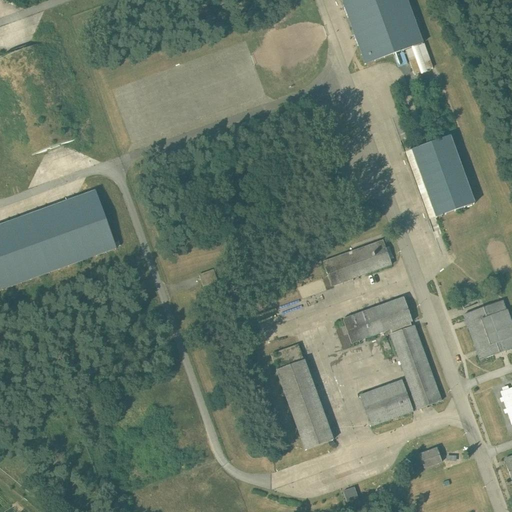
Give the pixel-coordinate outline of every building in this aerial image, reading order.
[(408,0),(341,0),(366,66),(425,45),(408,0)] [(43,45),(0,57),(0,61),(36,157),(79,141),(43,45)] [(451,136),(408,151),(433,221),(476,206),(451,136)] [(93,189),(0,223),(0,291),(115,248),(93,189)] [(384,240),(323,259),(333,285),(393,265),(384,240)] [(217,270),(199,276),(204,294),(223,289),(217,270)] [(404,297),(343,317),(352,344),(413,324),(404,297)] [(511,330),(503,301),(463,314),(478,360),(511,349),(511,330)] [(417,412),(441,403),(413,324),(389,333),(417,412)] [(333,442),(304,360),(272,371),(302,453),(333,442)] [(401,380),(357,395),(369,429),(413,414),(401,380)] [(511,387),(499,392),(510,426),(511,425),(511,387)] [(435,449),(419,455),(424,469),(440,463),(435,449)] [(354,486),(344,491),(348,499),(358,495),(354,486)]
